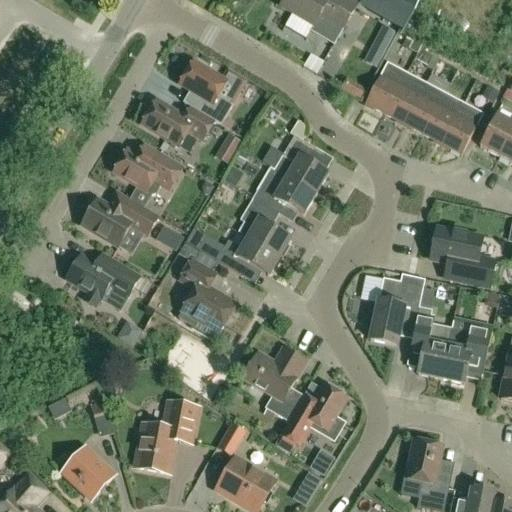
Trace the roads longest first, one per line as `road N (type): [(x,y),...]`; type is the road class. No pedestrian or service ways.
road 1 (residential): [(378,416),(318,309),(345,259),(373,251),(388,173)]
road 2 (residential): [(31,259),(173,16)]
road 3 (residential): [(388,173),(321,122),(299,89),(173,16)]
road 4 (tertiary): [(0,233),(104,57)]
road 5 (residential): [(378,416),(454,429),(511,477)]
road 6 (residential): [(511,206),(388,173)]
